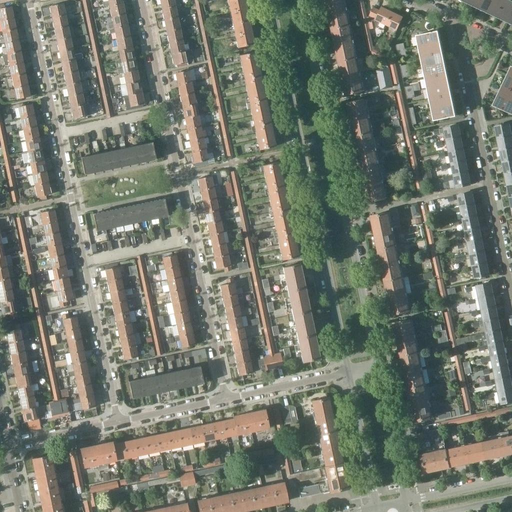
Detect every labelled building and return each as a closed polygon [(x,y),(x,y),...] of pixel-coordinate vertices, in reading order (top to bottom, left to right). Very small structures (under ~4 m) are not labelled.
[(173,0),(159,0),(162,9),(175,7),(173,0)] [(244,0),(229,0),(227,1),(232,24),(249,20),(247,11),(248,11),(247,6),(246,6),(244,0)] [(345,0),(326,0),(329,11),(328,11),(329,15),(330,15),(332,29),(351,25),(345,0)] [(469,0),(467,4),(468,4),(472,6),(473,7),(473,6),(477,8),(477,9),(481,0),(469,0)] [(481,0),(477,9),(478,8),(482,10),(482,11),(483,11),(487,13),(487,14),(493,0),(481,0)] [(493,0),(487,14),(488,13),(492,15),(492,16),(492,15),(497,17),(496,18),(497,18),(505,0),(493,0)] [(511,1),(509,0),(505,0),(497,18),(502,20),(501,20),(502,21),(502,20),(506,22),(506,23),(511,11),(511,1)] [(123,3),(109,6),(111,17),(125,14),(123,3)] [(63,4),(49,7),(52,18),(66,15),(63,4)] [(175,7),(162,9),(164,21),(178,18),(176,11),(181,10),(180,6),(175,7)] [(4,8),(0,8),(0,20),(13,18),(11,7),(4,8)] [(373,8),(369,17),(374,19),(373,19),(369,20),(371,27),(371,29),(377,28),(380,22),(386,25),(392,12),(382,7),(380,11),(373,8)] [(392,12),(386,25),(397,30),(403,17),(392,12)] [(113,23),(108,24),(109,29),(128,25),(125,14),(111,17),(113,23)] [(66,15),(52,18),(54,29),(68,26),(66,20),(66,15)] [(13,18),(0,20),(0,22),(2,32),(16,29),(13,18)] [(178,18),(164,21),(166,32),(180,29),(178,18)] [(249,20),(232,24),(237,48),(254,44),(252,35),(253,35),(252,29),(251,30),(249,20)] [(128,25),(109,29),(110,33),(115,32),(116,40),(130,37),(128,25)] [(351,25),(332,29),(335,43),(335,44),(336,48),(339,62),(358,58),(351,25)] [(68,26),(54,29),(56,40),(70,38),(69,32),(68,26)] [(16,29),(2,32),(4,40),(5,43),(18,40),(16,29)] [(180,29),(166,32),(169,43),(182,40),(180,29)] [(439,31),(416,36),(418,47),(442,42),(441,41),(441,42),(440,37),(440,36),(439,31)] [(118,46),(111,47),(112,51),(119,50),(119,51),(132,48),(130,37),(116,40),(118,46)] [(70,38),(56,40),(59,52),(73,49),(71,41),(70,38)] [(18,40),(5,43),(7,54),(21,52),(19,44),(18,40)] [(182,40),(169,43),(171,54),(185,52),(182,40)] [(442,42),(418,47),(420,57),(444,52),(443,52),(442,47),(443,47),(442,47),(441,42),(442,42)] [(132,48),(119,51),(121,62),(135,59),(132,48)] [(73,49),(59,52),(61,63),(75,60),(83,58),(82,53),(74,54),(73,49)] [(185,52),(171,54),(173,66),(187,63),(188,65),(195,64),(192,50),(185,52)] [(7,54),(2,56),(4,67),(9,66),(23,63),(21,52),(7,54)] [(256,52),(239,56),(244,79),(261,76),(259,67),(260,67),(260,65),(259,63),(259,61),(258,61),(256,52)] [(444,52),(420,57),(422,68),(446,63),(445,63),(444,58),(445,58),(445,57),(444,57),(443,53),(444,53),(444,52)] [(358,58),(339,62),(342,76),(342,80),(343,80),(346,95),(365,91),(363,81),(358,58)] [(122,68),(117,70),(118,74),(123,73),(137,70),(135,59),(121,62),(122,68)] [(75,60),(61,63),(63,74),(77,71),(75,60)] [(23,63),(9,66),(12,77),(25,74),(23,63)] [(446,63),(422,68),(425,78),(448,73),(447,73),(446,69),(447,68),(446,68),(445,63),(446,63)] [(388,68),(377,71),(381,90),(392,87),(388,68)] [(137,70),(123,73),(126,85),(139,82),(137,70)] [(77,71),(63,74),(66,85),(79,82),(79,78),(77,71)] [(177,73),(175,73),(177,85),(191,82),(188,71),(182,72),(177,73)] [(448,73),(425,78),(427,89),(450,84),(449,79),(449,78),(449,79),(448,74),(448,73)] [(25,74),(12,77),(14,88),(28,85),(25,74)] [(502,85),(511,90),(511,78),(506,75),(506,76),(507,76),(505,80),(504,80),(504,81),(502,85)] [(261,76),(244,79),(249,103),(265,99),(264,90),(265,90),(264,84),(262,85),(261,76)] [(79,82),(66,85),(68,97),(82,94),(87,93),(85,86),(89,85),(88,80),(83,81),(79,82)] [(191,82),(177,85),(180,96),(193,93),(192,87),(196,86),(195,81),(191,82)] [(126,85),(119,86),(122,97),(124,97),(128,96),(142,93),(139,82),(126,85)] [(450,84),(427,89),(429,100),(453,95),(452,94),(451,90),(452,90),(451,89),(450,85),(450,84)] [(28,85),(14,88),(17,100),(30,97),(28,85)] [(497,95),(511,102),(511,90),(502,85),(501,86),(502,86),(500,90),(499,90),(500,91),(498,95),(497,95)] [(128,96),(124,97),(126,108),(130,107),(144,105),(142,93),(128,96)] [(193,93),(180,96),(182,107),(196,104),(196,103),(195,100),(193,93)] [(82,94),(68,97),(70,108),(84,105),(82,94)] [(453,95),(429,100),(431,110),(455,105),(454,105),(453,100),(454,100),(453,100),(452,95),(453,95)] [(493,105),(511,114),(511,102),(497,95),(497,96),(495,100),(494,100),(495,101),(493,105)] [(265,99),(249,103),(254,126),(270,123),(269,114),(270,114),(270,113),(269,108),(267,108),(265,99)] [(367,100),(348,103),(351,118),(350,118),(351,122),(352,122),(355,136),(373,132),(367,100)] [(23,106),(18,107),(21,119),(34,116),(32,104),(23,106)] [(84,105),(70,108),(72,118),(73,119),(87,116),(91,116),(89,104),(84,105)] [(196,104),(182,107),(185,119),(198,116),(196,104)] [(455,105),(431,110),(434,121),(456,116),(455,111),(456,111),(456,110),(455,110),(454,106),(455,106),(455,105)] [(34,116),(21,119),(23,129),(23,130),(36,127),(34,116)] [(198,116),(185,119),(187,130),(200,127),(200,126),(198,116)] [(270,123),(254,126),(259,150),(275,147),(273,137),(275,137),(274,132),(274,131),(272,132),(270,123)] [(511,134),(510,124),(495,127),(498,139),(511,135),(511,134)] [(444,129),(434,131),(435,135),(445,133),(446,140),(461,137),(458,126),(459,126),(459,125),(444,128),(444,129)] [(36,127),(23,130),(25,141),(39,138),(36,127)] [(200,127),(187,130),(189,141),(203,138),(200,127)] [(373,132),(355,136),(358,150),(357,151),(358,155),(359,155),(362,169),(380,165),(379,158),(377,148),(375,141),(373,132)] [(511,135),(498,139),(500,150),(511,147),(511,135)] [(461,137),(446,140),(447,144),(449,152),(463,149),(461,137)] [(39,138),(25,141),(27,151),(41,149),(39,138)] [(203,138),(189,141),(192,153),(205,150),(203,138)] [(152,142),(143,144),(147,162),(156,160),(152,142)] [(143,144),(134,146),(138,164),(147,162),(143,144)] [(134,146),(125,148),(129,166),(138,164),(134,146)] [(511,147),(500,150),(503,162),(511,160),(511,147)] [(125,148),(116,150),(120,167),(129,166),(125,148)] [(41,149),(27,151),(29,161),(30,164),(44,161),(41,149)] [(205,150),(192,153),(194,164),(208,161),(206,154),(212,153),(211,149),(205,150)] [(463,149),(449,152),(451,164),(466,161),(463,149)] [(116,150),(108,152),(111,169),(120,167),(116,150)] [(108,152),(99,154),(103,171),(111,169),(108,152)] [(99,154),(90,156),(94,173),(103,171),(99,154)] [(90,156),(81,158),(84,175),(94,173),(90,156)] [(511,160),(503,162),(504,171),(505,175),(511,173),(511,160)] [(44,161),(30,164),(32,175),(46,172),(44,161)] [(466,161),(451,164),(454,176),(468,173),(466,161)] [(279,162),(262,166),(267,190),(284,186),(282,177),(283,177),(283,175),(282,173),(282,171),(281,171),(279,162)] [(380,165),(362,169),(365,183),(364,183),(365,188),(366,187),(369,202),(387,198),(380,165)] [(46,172),(32,175),(35,186),(48,183),(46,172)] [(451,176),(444,178),(445,182),(449,181),(451,188),(456,187),(456,188),(471,185),(471,184),(470,184),(468,173),(454,176),(451,176)] [(210,177),(197,179),(200,190),(213,188),(218,187),(216,175),(210,177)] [(48,183),(35,186),(37,197),(51,195),(48,183)] [(213,188),(200,190),(202,202),(216,199),(221,198),(222,198),(219,186),(218,187),(213,188)] [(284,186),(267,190),(272,213),(289,210),(287,201),(288,200),(288,199),(287,196),(287,195),(285,195),(284,186)] [(472,192),(458,195),(460,207),(474,204),(472,192)] [(216,199),(202,202),(204,213),(217,210),(218,210),(223,209),(221,198),(216,199)] [(164,199),(155,201),(159,218),(168,216),(164,199)] [(155,201),(146,203),(150,220),(159,218),(155,201)] [(146,203),(137,205),(141,222),(150,220),(146,203)] [(460,207),(450,209),(451,214),(461,211),(463,219),(477,216),(474,204),(460,207)] [(137,205),(128,207),(132,224),(141,222),(137,205)] [(128,207),(120,208),(123,226),(124,226),(125,232),(133,230),(132,224),(128,207)] [(120,208),(111,210),(115,228),(123,226),(120,208)] [(217,210),(204,213),(207,224),(220,221),(226,220),(224,209),(223,209),(218,210),(217,210)] [(54,210),(40,213),(42,219),(43,225),(56,222),(54,210)] [(111,210),(102,212),(106,230),(115,228),(111,210)] [(289,210),(272,213),(277,236),(293,233),(292,224),(293,224),(293,222),(292,220),(292,218),(290,218),(289,210)] [(102,212),(93,214),(96,232),(106,230),(102,212)] [(390,213),(372,216),(375,231),(373,231),(374,235),(374,236),(376,235),(379,249),(396,246),(390,213)] [(31,216),(25,217),(27,227),(33,226),(31,216)] [(477,216),(463,219),(464,224),(465,231),(479,228),(477,216)] [(220,221),(207,224),(209,236),(223,233),(220,221)] [(56,222),(43,225),(45,236),(59,233),(56,222)] [(479,228),(465,231),(467,242),(482,239),(479,228)] [(0,232),(0,244),(2,245),(8,243),(7,237),(5,238),(4,232),(0,232)] [(59,233),(45,236),(47,247),(61,244),(59,233)] [(223,233),(209,236),(211,247),(225,244),(223,233)] [(293,233),(277,236),(282,260),(298,257),(296,248),(298,247),(298,246),(297,243),(297,242),(295,242),(293,233)] [(482,239),(467,242),(468,246),(470,254),(484,251),(482,239)] [(61,244),(47,247),(50,258),(63,255),(61,244)] [(225,244),(211,247),(214,258),(227,255),(225,244)] [(396,246),(379,249),(381,263),(380,264),(381,268),(382,268),(385,282),(403,278),(400,261),(396,246)] [(470,254),(465,255),(466,259),(468,267),(472,266),(486,263),(484,251),(470,254)] [(4,256),(0,256),(0,268),(7,267),(13,266),(10,255),(4,256)] [(63,255),(50,258),(52,270),(66,267),(63,255)] [(164,264),(158,266),(159,270),(165,269),(178,266),(176,255),(162,258),(164,264)] [(227,255),(214,258),(216,269),(224,268),(225,272),(231,271),(227,255)] [(246,263),(237,265),(238,271),(248,269),(246,263)] [(486,263),(472,266),(475,278),(489,275),(486,263)] [(300,264),(282,268),(287,292),(305,288),(303,279),(304,279),(303,273),(302,273),(300,264)] [(178,266),(165,269),(167,280),(180,277),(178,266)] [(7,267),(0,268),(0,280),(9,278),(8,273),(7,267)] [(66,267),(52,270),(54,281),(68,278),(66,267)] [(105,270),(107,281),(121,278),(128,277),(127,273),(125,274),(125,272),(120,273),(119,267),(118,267),(116,268),(105,270)] [(167,280),(166,280),(169,291),(183,288),(180,277),(167,280)] [(9,278),(0,280),(0,292),(11,290),(9,278)] [(68,278),(54,281),(57,292),(71,289),(68,278)] [(121,278),(107,281),(108,285),(109,292),(123,289),(121,278)] [(403,278),(385,282),(388,296),(387,296),(388,300),(388,301),(389,301),(392,315),(410,311),(406,294),(403,278)] [(227,284),(220,286),(222,297),(236,294),(233,279),(226,280),(227,284)] [(491,283),(477,286),(479,298),(493,295),(491,283)] [(183,288),(169,291),(171,302),(185,299),(183,288)] [(305,288),(287,292),(292,315),(310,312),(308,303),(309,302),(308,297),(307,297),(305,288)] [(71,289),(57,292),(60,307),(67,306),(66,302),(73,300),(71,289)] [(123,289),(109,292),(112,303),(125,300),(123,289)] [(11,290),(0,292),(0,303),(14,301),(11,290)] [(236,294),(222,297),(225,308),(238,306),(237,299),(242,297),(241,293),(236,294)] [(493,295),(479,298),(481,309),(495,306),(493,295)] [(169,310),(167,310),(168,315),(169,315),(170,314),(174,314),(187,311),(185,299),(171,302),(173,309),(169,310)] [(125,300),(112,303),(114,314),(128,311),(127,305),(125,300)] [(14,301),(0,303),(0,304),(2,315),(10,314),(10,318),(17,316),(14,301)] [(238,306),(225,308),(227,320),(241,317),(238,306)] [(495,306),(481,309),(484,321),(498,319),(495,306)] [(128,311),(114,314),(116,325),(130,322),(136,321),(134,310),(128,311)] [(170,314),(169,315),(171,326),(176,325),(190,322),(187,311),(174,314),(170,314)] [(310,312),(292,315),(297,339),(315,335),(313,326),(314,326),(313,320),(312,320),(310,312)] [(68,314),(62,315),(65,331),(79,328),(76,317),(69,318),(68,314)] [(241,317),(227,320),(229,331),(243,328),(243,327),(248,326),(246,316),(241,317)] [(498,319),(484,321),(485,326),(486,333),(500,331),(498,319)] [(411,320),(394,323),(397,338),(396,338),(397,342),(397,343),(398,343),(401,357),(418,353),(418,352),(411,320)] [(130,322),(116,325),(119,337),(133,334),(130,322)] [(190,322),(176,325),(178,337),(192,334),(190,322)] [(13,330),(6,332),(8,343),(22,340),(19,324),(12,326),(13,330)] [(439,324),(432,326),(433,331),(433,333),(442,331),(441,324),(439,324)] [(79,328),(65,331),(67,342),(81,340),(79,328)] [(243,328),(229,331),(232,342),(245,339),(243,328)] [(446,331),(439,332),(441,340),(441,342),(439,342),(440,348),(449,346),(448,338),(446,331)] [(486,333),(482,334),(482,339),(483,346),(485,345),(485,347),(489,346),(503,343),(500,331),(486,333)] [(133,334),(119,337),(121,348),(135,345),(133,334)] [(178,337),(174,337),(175,342),(179,341),(181,348),(188,347),(195,345),(193,335),(192,334),(178,337)] [(315,335),(297,339),(302,363),(320,359),(318,350),(319,349),(318,344),(317,344),(315,335)] [(245,339),(232,342),(234,353),(248,351),(248,349),(246,344),(253,342),(252,338),(245,339)] [(22,340),(8,343),(10,354),(24,351),(22,340)] [(81,340),(67,342),(70,353),(83,350),(81,340)] [(465,342),(457,344),(459,351),(467,350),(465,342)] [(503,343),(489,346),(491,357),(505,354),(503,343)] [(135,345),(121,348),(122,351),(124,360),(126,360),(138,357),(136,350),(140,350),(139,344),(135,345)] [(70,353),(65,354),(67,365),(72,364),(86,361),(83,350),(70,353)] [(24,351),(10,354),(13,365),(26,362),(24,351)] [(248,351),(234,353),(236,361),(236,364),(250,361),(248,351)] [(269,355),(263,356),(265,366),(265,370),(266,371),(274,369),(271,355),(274,354),(273,351),(268,352),(269,355)] [(274,354),(271,355),(274,369),(283,367),(280,353),(274,355),(274,354)] [(418,353),(401,357),(404,370),(404,371),(403,371),(404,375),(404,376),(405,375),(408,389),(424,386),(424,385),(421,369),(418,353)] [(491,357),(486,358),(487,362),(492,361),(493,368),(508,365),(505,354),(491,357)] [(26,362),(13,365),(15,376),(29,374),(34,373),(31,361),(26,362)] [(73,371),(68,372),(69,376),(74,375),(88,372),(86,361),(72,364),(73,371)] [(250,361),(236,364),(239,376),(253,373),(251,366),(250,361)] [(464,363),(463,363),(466,375),(472,373),(469,362),(468,362),(464,363)] [(508,365),(493,368),(496,380),(510,377),(508,365)] [(200,366),(190,368),(194,386),(204,384),(200,366)] [(190,368),(182,370),(185,388),(194,386),(190,368)] [(154,370),(145,372),(146,378),(150,395),(159,393),(155,376),(154,370)] [(182,370),(173,372),(177,390),(185,388),(182,370)] [(29,374),(15,376),(17,388),(31,385),(37,384),(35,372),(34,373),(29,374)] [(88,372),(74,375),(77,386),(90,383),(88,372)] [(173,372),(164,374),(168,391),(177,390),(173,372)] [(164,374),(155,376),(159,393),(168,391),(164,374)] [(511,387),(510,377),(496,380),(497,384),(498,392),(511,389),(511,387)] [(146,378),(138,380),(141,397),(150,395),(146,378)] [(138,380),(128,382),(132,399),(141,397),(138,380)] [(90,383),(77,386),(79,398),(93,395),(90,383)] [(31,385),(17,388),(20,399),(33,396),(31,385)] [(424,386),(408,389),(411,403),(410,404),(411,407),(411,408),(412,408),(415,422),(431,419),(427,400),(424,386)] [(511,389),(498,392),(501,404),(511,401),(511,389)] [(52,401),(48,402),(49,405),(50,411),(51,417),(60,415),(57,400),(59,400),(58,395),(54,396),(55,401),(52,401)] [(73,400),(71,400),(72,404),(78,403),(80,403),(82,410),(95,407),(93,396),(93,395),(79,398),(79,399),(77,399),(73,400)] [(33,396),(20,399),(22,410),(36,407),(35,403),(33,396)] [(59,400),(57,400),(60,415),(68,413),(66,398),(62,399),(59,400)] [(328,398),(312,402),(319,435),(335,431),(332,417),(331,413),(328,398)] [(36,407),(22,410),(22,412),(25,422),(38,419),(46,417),(45,412),(50,411),(49,405),(38,407),(36,407)] [(288,407),(281,408),(284,419),(285,425),(291,423),(290,418),(288,407)] [(246,414),(233,417),(234,420),(237,434),(268,428),(265,415),(266,415),(265,410),(251,413),(246,414)] [(234,420),(222,422),(226,437),(237,434),(234,420)] [(222,422),(211,424),(215,439),(226,437),(222,422)] [(440,423),(416,428),(416,429),(417,433),(429,431),(438,470),(449,467),(446,448),(442,430),(441,427),(440,423)] [(211,424),(200,427),(204,442),(215,439),(211,424)] [(200,427),(189,429),(193,444),(204,442),(200,427)] [(189,429),(178,431),(182,446),(193,444),(189,429)] [(178,431),(167,434),(171,449),(182,446),(178,431)] [(335,431),(319,435),(326,468),(342,464),(341,462),(339,450),(338,446),(335,431)] [(429,431),(417,433),(419,444),(423,463),(425,473),(438,470),(429,431)] [(167,434),(156,436),(160,451),(171,449),(167,434)] [(492,440),(482,442),(486,459),(502,456),(507,455),(511,453),(511,436),(509,437),(508,434),(500,435),(500,438),(492,440)] [(156,436),(145,438),(149,453),(160,451),(156,436)] [(145,438),(134,441),(138,456),(149,453),(145,438)] [(134,441),(123,443),(127,458),(138,456),(134,441)] [(446,449),(446,448),(449,467),(465,464),(470,463),(486,459),(482,442),(447,450),(446,449)] [(94,446),(80,449),(81,454),(82,454),(84,467),(98,464),(99,471),(109,469),(107,462),(116,460),(113,445),(112,443),(99,445),(94,446)] [(123,443),(113,445),(116,460),(127,458),(123,443)] [(283,453),(277,455),(277,459),(279,466),(285,465),(284,459),(283,454),(283,453)] [(37,458),(32,459),(35,472),(36,477),(39,490),(56,487),(50,456),(37,459),(37,458)] [(292,475),(287,476),(290,487),(295,486),(295,483),(325,476),(326,480),(345,476),(342,464),(326,468),(292,475)] [(193,472),(185,474),(187,486),(191,485),(196,484),(194,477),(193,472)] [(182,475),(179,475),(180,480),(182,487),(187,486),(185,474),(182,475)] [(327,482),(298,488),(300,499),(338,490),(347,488),(345,476),(326,480),(327,482)] [(283,481),(261,486),(266,506),(287,501),(283,481)] [(148,482),(138,484),(139,491),(149,488),(149,486),(148,482)] [(261,486),(240,491),(244,510),(266,506),(261,486)] [(61,511),(56,487),(39,490),(42,504),(43,508),(43,511),(61,511)] [(240,491),(219,495),(222,511),(237,511),(244,510),(240,491)] [(95,493),(89,494),(92,507),(98,505),(96,498),(95,493)] [(222,511),(219,495),(197,500),(200,511),(222,511)] [(187,511),(186,503),(164,507),(165,511),(187,511)]
